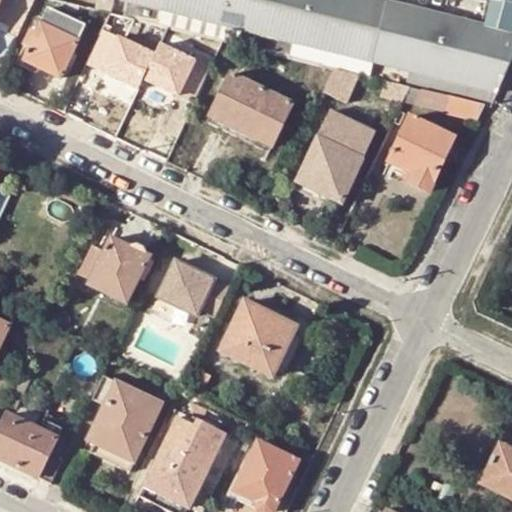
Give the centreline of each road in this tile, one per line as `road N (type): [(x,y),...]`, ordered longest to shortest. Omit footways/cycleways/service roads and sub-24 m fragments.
road 1 (residential): [(421,319),(0,114)]
road 2 (residential): [(331,511),(421,319)]
road 3 (residential): [(421,319),(511,139)]
